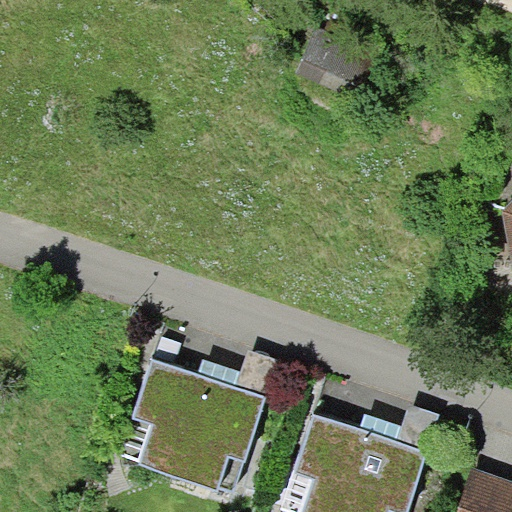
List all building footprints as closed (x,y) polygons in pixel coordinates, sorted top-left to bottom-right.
[(385,55),(316,25),(296,70),(365,100),(385,55)] [(511,201),(502,210),(511,268),(511,201)] [(162,337),(155,359),(174,365),(181,343),(162,337)] [(240,372),(235,385),(267,398),(281,362),(249,350),(240,372)] [(155,359),(152,358),(119,454),(139,460),(138,465),(218,492),(219,488),(233,493),(267,398),(235,385),(198,373),(174,365),(155,359)] [(203,358),(198,373),(235,385),(240,372),(203,358)] [(409,404),(402,427),(398,442),(428,451),(440,414),(409,404)] [(361,429),(312,414),(282,507),(296,511),(408,511),(428,451),(398,442),(361,429)] [(366,414),(361,429),(398,442),(402,427),(366,414)] [(511,511),(511,481),(472,468),(457,511),(511,511)]
